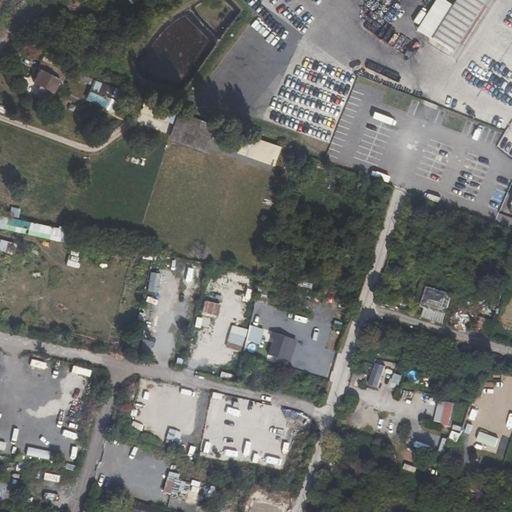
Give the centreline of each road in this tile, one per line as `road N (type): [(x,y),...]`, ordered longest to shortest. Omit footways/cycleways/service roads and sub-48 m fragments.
road 1 (track): [(0,338),(330,415)]
road 2 (residential): [(299,511),(365,307)]
road 3 (residential): [(365,307),(511,355)]
road 4 (track): [(119,365),(73,511)]
road 5 (residential): [(365,307),(401,190)]
